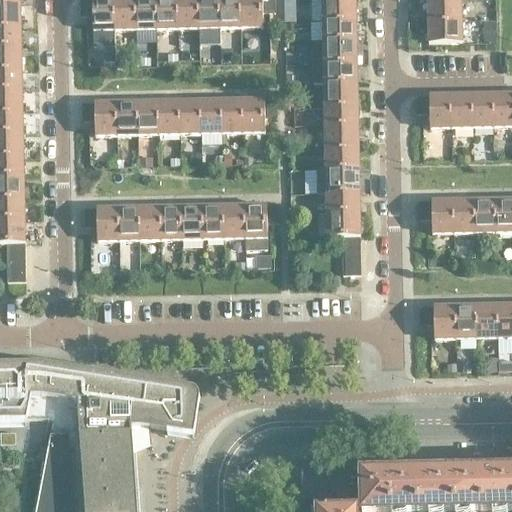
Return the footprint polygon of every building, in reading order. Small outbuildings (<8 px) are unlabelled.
[(115,33),(114,0),(93,1),(93,10),(93,19),(93,34),(115,33)] [(136,33),(135,0),(130,0),(114,0),(115,33),(136,33)] [(157,33),(156,0),(135,0),(136,33),(157,33)] [(178,32),(177,0),(156,0),(157,33),(178,32)] [(199,32),(198,0),(177,0),(178,32),(199,32)] [(220,32),(219,0),(198,0),(199,32),(220,32)] [(241,31),(240,0),(219,0),(220,32),(241,31)] [(262,16),(262,7),(261,0),(240,0),(241,31),(262,31),(262,16)] [(356,24),(355,0),(348,0),(325,0),(325,1),(325,24),(325,25),(356,24)] [(461,24),(461,3),(428,3),(428,24),(461,24)] [(0,30),(20,30),(20,6),(0,6),(0,30)] [(485,21),(486,42),(498,41),(497,21),(485,21)] [(356,43),(356,24),(325,25),(325,24),(322,24),(323,44),(326,44),(326,43),(356,43)] [(462,45),(461,24),(428,24),(429,46),(462,45)] [(0,49),(21,49),(20,30),(0,30),(0,49)] [(356,67),(356,43),(326,43),(326,44),(326,67),(326,68),(356,67)] [(0,73),(21,73),(21,49),(0,49),(0,73)] [(357,86),(356,67),(326,68),(326,67),(323,67),(323,87),(327,87),(327,86),(357,86)] [(0,92),(22,92),(21,73),(0,73),(0,92)] [(357,110),(357,86),(327,86),(327,87),(327,110),(327,111),(357,110)] [(0,116),(22,116),(22,92),(0,92),(0,116)] [(493,131),(493,97),(472,98),(472,131),(493,131)] [(511,130),(511,97),(493,97),(493,131),(511,130)] [(451,131),(451,98),(429,99),(430,108),(430,117),(430,132),(451,131)] [(472,131),(472,98),(451,98),(451,131),(472,131)] [(243,136),(242,103),(221,104),(222,137),(243,136)] [(264,121),(264,112),(264,103),(242,103),(243,136),(264,136),(264,121)] [(201,137),(200,104),(179,105),(180,138),(201,137)] [(222,137),(221,104),(200,104),(201,137),(222,137)] [(138,138),(137,105),(116,106),(117,139),(138,138)] [(159,138),(158,105),(137,105),(138,138),(159,138)] [(180,138),(179,105),(158,105),(159,138),(180,138)] [(117,139),(116,106),(95,106),(95,115),(95,124),(95,139),(117,139)] [(358,129),(357,110),(327,111),(327,110),(324,110),(324,130),(327,130),(327,129),(358,129)] [(0,135),(23,135),(22,116),(0,116),(0,135)] [(358,153),(358,129),(327,129),(327,130),(328,153),(328,154),(358,153)] [(0,159),(23,159),(23,135),(0,135),(0,159)] [(359,172),(358,153),(328,154),(328,153),(325,153),(325,173),(328,173),(328,172),(359,172)] [(0,178),(23,178),(23,159),(0,159),(0,178)] [(359,196),(359,172),(328,172),(328,173),(329,196),(329,197),(359,196)] [(0,202),(24,202),(23,178),(0,178),(0,202)] [(359,215),(359,196),(329,197),(329,196),(326,196),(326,216),(329,216),(329,215),(359,215)] [(0,221),(24,221),(24,202),(0,202),(0,221)] [(511,235),(511,202),(495,203),(496,236),(511,235)] [(475,236),(474,203),(453,204),(454,237),(475,236)] [(496,236),(495,203),(474,203),(475,236),(496,236)] [(454,237),(453,204),(432,204),(432,213),(432,222),(432,237),(454,237)] [(266,226),(266,217),(266,208),(244,209),(245,242),(267,241),(266,226)] [(224,242),(223,209),(202,210),(203,243),(224,242)] [(245,242),(244,209),(223,209),(224,242),(245,242)] [(161,244),(160,210),(139,211),(140,244),(161,244)] [(182,243),(181,210),(160,210),(161,244),(182,243)] [(203,243),(202,210),(181,210),(182,243),(203,243)] [(119,244),(118,211),(97,212),(97,221),(97,230),(97,245),(119,244)] [(140,244),(139,211),(118,211),(119,244),(140,244)] [(360,239),(359,215),(329,215),(329,216),(330,240),(342,240),(342,239),(351,239),(360,239)] [(25,246),(24,221),(0,221),(0,246),(7,246),(25,246)] [(498,342),(497,308),(476,309),(477,342),(498,342)] [(511,341),(511,308),(497,308),(498,342),(511,341)] [(456,342),(455,309),(434,310),(434,319),(434,328),(434,343),(456,342)] [(477,342),(476,309),(455,309),(456,342),(477,342)] [(137,511),(133,453),(149,447),(151,449),(149,431),(167,434),(167,439),(186,442),(193,443),(194,431),(199,401),(199,397),(197,394),(194,391),(191,390),(38,366),(0,366),(0,430),(25,430),(26,423),(48,423),(45,441),(49,442),(36,511),(137,511)] [(362,511),(361,476),(361,473),(301,474),(302,511),(362,511)] [(511,511),(511,473),(454,474),(454,511),(457,511),(464,511),(463,511),(492,511),(493,511),(500,511),(511,511)] [(454,511),(454,474),(390,476),(391,511),(454,511)] [(391,511),(390,476),(361,476),(362,511),(391,511)]
